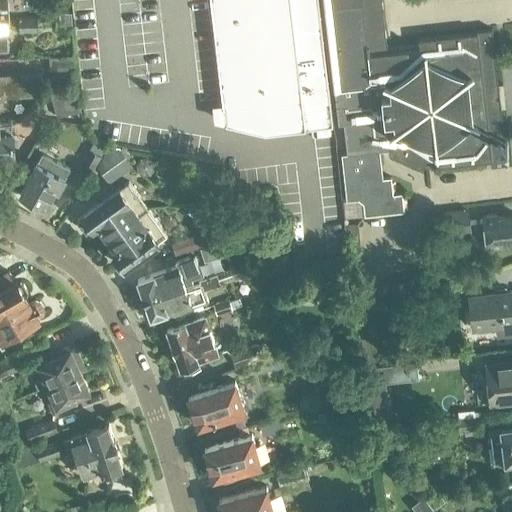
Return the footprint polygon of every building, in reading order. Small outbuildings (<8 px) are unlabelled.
[(0,0),(0,22),(0,23),(8,23),(11,22),(9,0),(0,0)] [(56,0),(46,0),(46,10),(30,10),(30,17),(46,17),(58,17),(58,0),(56,0)] [(210,0),(223,105),(223,106),(302,97),(302,94),(315,92),(317,113),(331,112),(318,0),(210,0)] [(386,51),(383,22),(380,0),(323,0),(338,127),(344,126),(347,156),(342,156),(347,202),(358,201),(363,204),(365,217),(404,212),(402,194),(393,195),(391,178),(383,179),(380,153),(389,152),(389,157),(420,169),(491,161),(491,167),(510,166),(509,163),(511,162),(511,152),(507,108),(502,108),(499,86),(504,85),(497,32),(419,41),(420,47),(386,51)] [(60,28),(74,28),(73,14),(60,15),(60,28)] [(38,31),(38,30),(38,18),(20,19),(20,32),(38,31)] [(8,23),(0,23),(0,50),(10,50),(8,23)] [(73,57),(50,58),(50,72),(74,70),(73,57)] [(0,98),(5,99),(43,97),(42,74),(0,76),(0,98)] [(80,111),(75,93),(74,88),(64,91),(51,95),(58,118),(80,111)] [(11,125),(0,125),(0,158),(1,158),(1,157),(14,156),(13,134),(11,134),(11,125)] [(95,142),(90,151),(101,157),(106,148),(101,145),(95,142)] [(120,151),(108,148),(99,166),(110,181),(130,166),(120,151)] [(101,157),(90,151),(78,174),(88,179),(101,157)] [(57,163),(43,156),(38,164),(37,164),(21,194),(23,195),(24,200),(30,203),(35,201),(46,208),(53,193),(58,195),(66,180),(65,179),(70,170),(57,163)] [(154,162),(148,157),(141,159),(136,165),(138,172),(144,177),(151,175),(156,169),(154,162)] [(109,238),(148,208),(129,182),(120,188),(84,214),(85,215),(78,220),(87,233),(94,227),(94,228),(99,225),(109,238)] [(167,235),(148,208),(109,238),(118,251),(115,253),(114,259),(120,266),(126,267),(159,242),(159,241),(167,235)] [(484,224),(474,225),(474,227),(470,228),(468,213),(445,216),(447,235),(470,232),(472,248),(487,247),(490,247),(493,248),(500,248),(502,245),(511,244),(511,217),(497,220),(497,216),(483,218),(484,224)] [(440,214),(430,216),(443,280),(367,308),(359,225),(348,226),(357,323),(455,285),(440,214)] [(200,235),(172,244),(177,257),(204,247),(200,235)] [(222,244),(203,250),(206,263),(226,257),(222,244)] [(290,279),(282,255),(267,261),(275,284),(290,279)] [(145,299),(186,286),(194,284),(193,279),(203,276),(196,257),(190,260),(189,258),(176,262),(177,266),(138,280),(144,293),(143,294),(145,299)] [(341,265),(322,271),(327,286),(346,280),(341,265)] [(186,286),(145,299),(147,305),(152,318),(174,310),(176,314),(210,302),(205,290),(221,284),(235,280),(231,269),(201,280),(202,284),(187,289),(186,286)] [(9,273),(0,277),(0,333),(4,341),(14,336),(15,336),(18,343),(33,335),(29,328),(29,327),(39,322),(38,319),(43,316),(45,310),(41,303),(35,301),(29,304),(25,297),(26,296),(25,294),(26,294),(29,290),(25,283),(21,283),(19,284),(18,283),(15,284),(9,273)] [(426,300),(430,312),(461,301),(456,289),(426,300)] [(495,337),(511,335),(511,297),(511,293),(471,298),(474,328),(494,326),(495,337)] [(230,302),(214,306),(217,316),(233,311),(230,302)] [(206,317),(168,330),(172,343),(176,355),(177,355),(181,368),(183,367),(185,375),(200,369),(198,362),(219,355),(206,317)] [(39,366),(43,376),(38,378),(38,379),(37,384),(39,390),(43,389),(48,387),(81,373),(85,372),(81,363),(73,345),(52,355),(54,359),(39,366)] [(258,345),(231,354),(236,368),(264,359),(258,345)] [(17,357),(0,364),(0,378),(23,368),(17,357)] [(412,364),(391,366),(392,382),(417,380),(416,364),(412,364)] [(468,397),(477,395),(479,407),(511,403),(511,364),(488,367),(489,381),(475,382),(466,383),(468,397)] [(373,384),(372,368),(372,365),(361,366),(362,385),(367,384),(373,384)] [(48,387),(43,389),(54,414),(75,405),(74,401),(90,393),(87,387),(81,373),(48,387)] [(192,420),(197,423),(198,426),(245,411),(235,382),(189,398),(192,407),(190,413),(192,420)] [(235,429),(246,426),(242,413),(231,417),(235,429)] [(54,420),(27,430),(31,442),(59,432),(54,420)] [(458,422),(460,432),(476,430),(475,420),(458,422)] [(489,432),(494,464),(505,463),(505,464),(511,463),(511,428),(500,430),(489,432)] [(207,472),(213,475),(214,478),(261,465),(253,436),(205,449),(208,459),(205,465),(207,472)] [(366,441),(344,447),(347,458),(369,453),(366,441)] [(58,443),(37,450),(41,463),(63,455),(58,443)] [(118,450),(80,464),(85,478),(104,472),(108,481),(124,476),(120,465),(123,465),(118,450)] [(306,470),(278,477),(280,487),(309,479),(306,470)] [(273,511),(267,487),(220,500),(223,511),(222,511),(273,511)] [(433,511),(424,500),(415,507),(419,511),(433,511)] [(109,511),(106,501),(83,507),(84,511),(109,511)]
